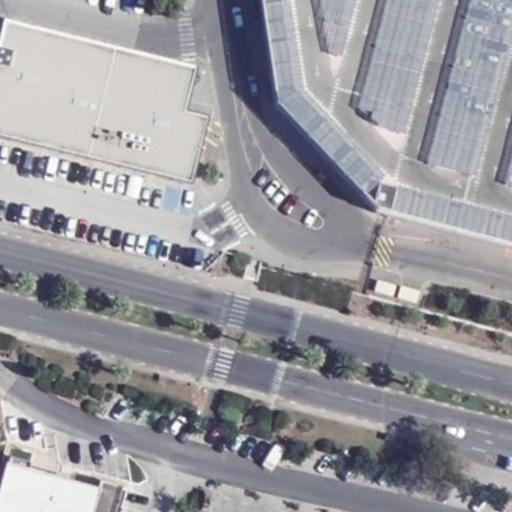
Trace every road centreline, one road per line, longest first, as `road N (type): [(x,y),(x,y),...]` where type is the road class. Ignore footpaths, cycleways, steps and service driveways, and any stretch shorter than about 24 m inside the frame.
road 1 (secondary): [(0,308),(511,438)]
road 2 (secondary): [(460,367),(0,253)]
